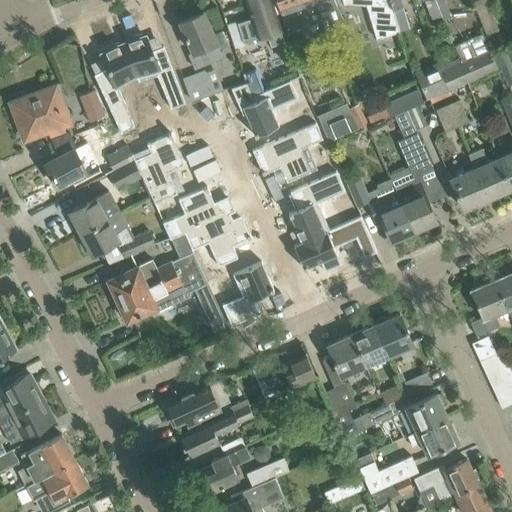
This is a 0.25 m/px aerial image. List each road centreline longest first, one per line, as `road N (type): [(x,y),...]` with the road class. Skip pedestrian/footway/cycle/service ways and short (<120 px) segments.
road 1 (residential): [(98,408),(304,320)]
road 2 (residential): [(304,320),(216,115)]
road 3 (residential): [(511,469),(418,271)]
road 4 (residential): [(98,408),(0,218)]
road 5 (residential): [(304,320),(418,271)]
